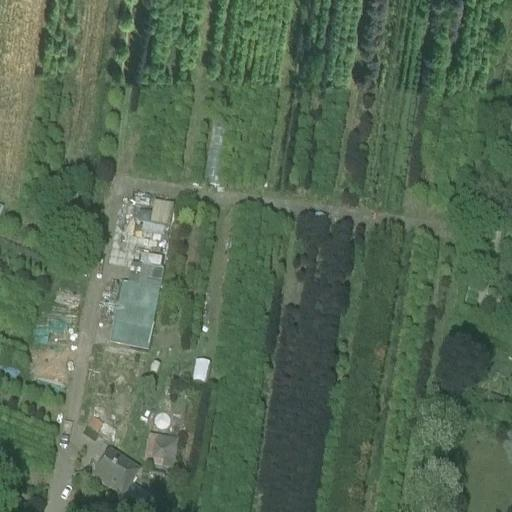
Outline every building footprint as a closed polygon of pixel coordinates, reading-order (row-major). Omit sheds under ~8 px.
[(55,222),(51,230),(65,236),(69,227),(55,222)] [(150,350),(153,268),(127,267),(126,285),(115,285),(112,349),(150,350)] [(501,414),(505,405),(488,398),(485,407),(501,414)] [(174,474),(176,439),(154,438),(152,473),(174,474)] [(120,499),(136,474),(107,456),(91,480),(120,499)]
